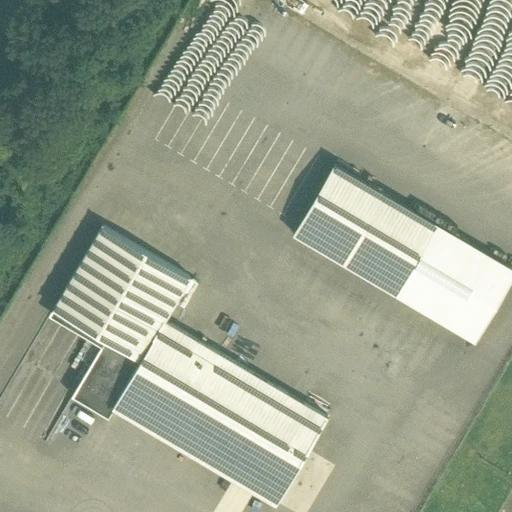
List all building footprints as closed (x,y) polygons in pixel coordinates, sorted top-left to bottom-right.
[(266,63),(305,79),(315,54),(319,55),(329,31),(284,13),(275,36),(305,48),(299,62),(293,60),(290,67),(268,58),(266,63)] [(299,220),(338,154),(289,125),(250,191),(299,220)] [(511,270),(334,166),(293,236),(477,343),(511,283),(511,270)] [(327,416),(165,319),(190,276),(103,224),(53,308),(106,340),(72,397),(109,418),(115,408),(276,503),(296,469),(308,450),(307,449),(327,416)] [(411,508),(408,511),(421,511),(445,474),(436,469),(412,509),(411,508)]
